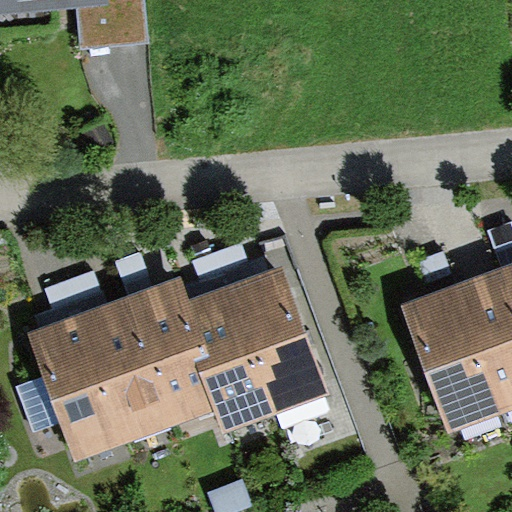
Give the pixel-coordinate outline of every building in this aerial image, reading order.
[(76,0),(79,42),(146,37),(143,0),(76,0)] [(320,383),(280,275),(232,292),(272,401),(282,427),(328,410),(318,383),(320,383)] [(511,394),(511,295),(505,275),(458,293),(498,400),(511,394)] [(131,304),(171,412),(218,394),(186,309),(178,287),(131,304)] [(272,401),(232,292),(186,309),(218,394),(226,418),(272,401)] [(498,400),(458,293),(411,310),(450,418),(498,400)] [(171,412),(131,304),(85,321),(125,429),(171,412)] [(35,430),(66,418),(77,446),(125,429),(85,321),(37,338),(50,373),(18,384),(35,430)]
